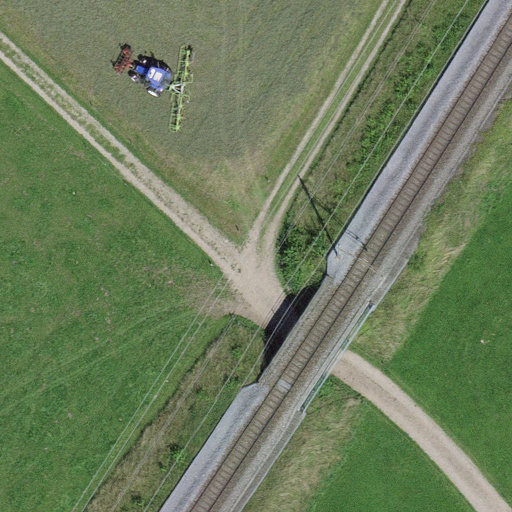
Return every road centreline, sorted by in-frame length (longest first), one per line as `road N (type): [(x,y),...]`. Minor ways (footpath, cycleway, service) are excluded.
road 1 (track): [(0,50),(433,441),(489,511)]
road 2 (track): [(257,282),(262,241),(397,0)]
